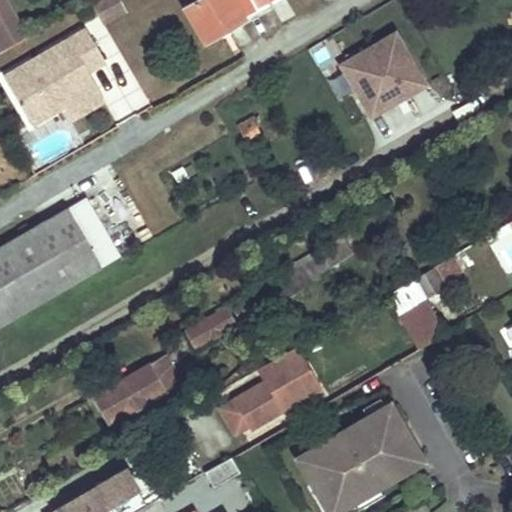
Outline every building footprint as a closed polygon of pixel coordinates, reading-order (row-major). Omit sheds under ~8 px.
[(5,0),(0,0),(0,50),(2,53),(28,37),(5,0)] [(123,11),(116,0),(100,0),(92,5),(102,24),(123,11)] [(275,0),(199,0),(185,9),(204,42),(275,0)] [(425,83),(395,30),(339,62),(369,115),(425,83)] [(85,31),(2,77),(29,125),(94,89),(86,73),(103,63),(85,31)] [(254,115),(237,125),(248,145),(261,138),(255,127),(259,124),(254,115)] [(84,197),(66,208),(0,246),(0,322),(117,254),(84,197)] [(430,289),(465,271),(455,251),(419,269),(430,289)] [(319,278),(310,263),(233,307),(238,318),(278,295),(281,299),(319,278)] [(414,278),(387,294),(393,304),(420,288),(414,278)] [(420,288),(393,304),(418,347),(446,330),(420,288)] [(236,323),(228,310),(226,307),(187,329),(189,332),(196,345),(236,323)] [(321,386),(297,346),(256,370),(262,381),(231,399),(248,429),(321,386)] [(181,380),(166,354),(92,395),(104,415),(124,403),(128,409),(171,384),(181,380)] [(184,386),(181,380),(171,384),(174,391),(184,386)] [(128,409),(124,403),(104,415),(111,427),(131,415),(128,409)] [(389,403),(296,457),(328,511),(333,511),(422,460),(389,403)] [(239,470),(231,456),(204,471),(213,485),(239,470)] [(93,511),(101,507),(103,511),(134,511),(146,505),(125,468),(48,511),(93,511)]
